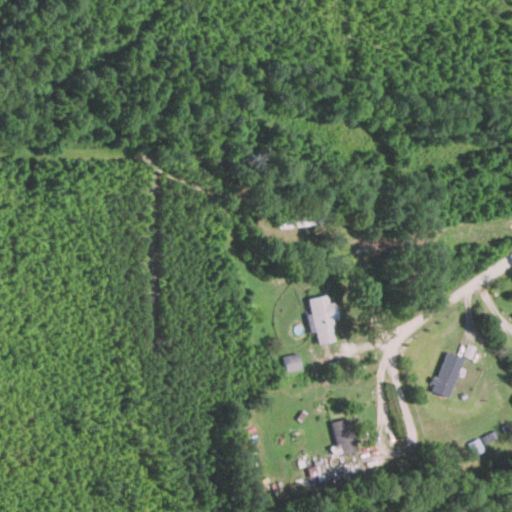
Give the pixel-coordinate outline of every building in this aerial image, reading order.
[(323,223),(322,206),(274,208),(275,226),(323,223)] [(315,343),(333,339),(329,319),(335,318),(331,300),(326,301),(324,292),(305,297),(315,343)] [(284,371),(300,368),(296,351),(281,355),(284,371)] [(460,356),(441,351),(430,390),(449,396),(460,356)] [(338,454),(355,449),(346,416),(329,421),(338,454)]
